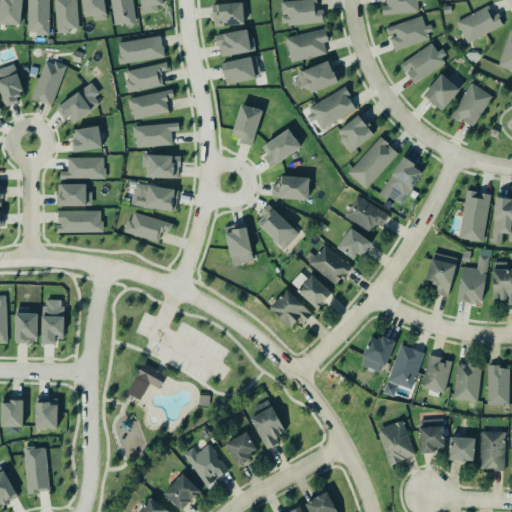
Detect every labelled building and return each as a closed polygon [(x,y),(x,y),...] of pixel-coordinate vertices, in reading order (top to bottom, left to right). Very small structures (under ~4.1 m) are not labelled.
[(0,0),(0,22),(19,23),(21,0),(0,0)] [(27,0),(27,30),(36,30),(35,33),(48,34),(48,0),(27,0)] [(56,0),(58,30),(78,29),(76,0),(56,0)] [(104,0),(107,18),(92,20),(91,14),(84,15),(81,0),(104,0)] [(109,0),(113,24),(124,22),(125,24),(135,23),(132,0),(109,0)] [(164,5),(162,0),(140,0),(142,13),(157,11),(156,6),(164,5)] [(281,24),(323,24),(323,9),(317,9),(316,0),(311,0),(281,0),(281,24)] [(385,0),(417,0),(417,11),(381,14),(380,3),(386,3),(385,0)] [(244,25),(244,3),(213,4),(214,26),(244,25)] [(455,20),(487,3),(493,13),(497,11),(503,23),(466,42),(455,20)] [(431,41),(425,17),(386,26),(392,50),(431,41)] [(327,53),(324,42),(328,41),(325,28),(285,38),(291,62),(327,53)] [(509,28),(511,29),(511,69),(497,64),(509,28)] [(255,52),(253,37),(248,38),(247,30),(216,34),(219,56),(255,52)] [(117,43),(120,64),(165,57),(161,35),(117,43)] [(430,41),(436,50),(441,46),(446,53),(441,57),(444,61),(414,82),(406,71),(411,68),(410,65),(403,70),(398,63),(430,41)] [(260,78),(256,56),(221,63),(226,85),(260,78)] [(296,72),(301,70),(300,69),(326,58),(331,69),(332,69),(337,80),(309,91),(308,89),(300,84),(296,72)] [(32,99),(53,106),(65,66),(45,59),(32,99)] [(126,71),(128,79),(125,80),(128,93),(163,85),(160,72),(168,70),(166,62),(126,71)] [(0,68),(0,90),(5,107),(18,102),(16,95),(24,93),(14,64),(0,68)] [(422,93),(440,72),(446,77),(449,73),(462,84),(440,109),(422,93)] [(472,129),(492,96),(471,83),(451,115),(472,129)] [(103,102),(90,84),(57,107),(65,119),(68,116),(73,123),(103,102)] [(307,107),(344,85),(349,93),(345,95),(346,96),(347,95),(354,107),(320,128),(314,118),(309,121),(305,114),(310,111),(307,107)] [(129,97),(132,118),(168,113),(166,98),(174,97),(173,91),(129,97)] [(252,144),(262,110),(241,104),(231,138),(252,144)] [(374,134),(358,115),(336,133),(351,152),(374,134)] [(136,130),(180,124),(181,133),(174,134),(176,147),(138,152),(136,130)] [(266,153),(260,145),(263,143),(287,126),(293,136),(294,135),(299,144),(299,145),(269,166),(262,155),(266,153)] [(74,129),(76,150),(101,149),(99,127),(74,129)] [(397,152),(364,188),(346,171),(379,135),(387,142),(384,145),(385,146),(387,144),(397,152)] [(141,153),(180,154),(180,165),(177,165),(177,176),(145,175),(145,165),(141,165),(141,153)] [(106,177),(106,167),(103,167),(103,156),(68,156),(68,171),(59,171),(59,178),(106,177)] [(400,206),(423,170),(402,157),(379,193),(400,206)] [(270,195),(307,198),(309,176),(280,173),(279,179),(276,179),(275,183),(271,183),(270,195)] [(59,206),(92,206),(92,192),(86,192),(86,184),(58,184),(59,206)] [(176,211),(178,189),(134,184),(132,206),(176,211)] [(465,188),(457,237),(482,241),(490,193),(480,191),(480,192),(474,191),(475,190),(465,188)] [(344,216),(369,231),(374,223),(381,228),(389,215),(358,195),(344,216)] [(492,242),(501,243),(502,233),(509,234),(508,241),(511,241),(511,197),(494,197),(492,242)] [(284,249),(298,234),(272,208),(257,224),(284,249)] [(58,210),(99,209),(99,220),(103,220),(103,231),(55,232),(55,224),(61,223),(61,222),(58,222),(58,210)] [(172,223),(131,212),(125,233),(159,242),(162,230),(170,232),(172,223)] [(245,225),(250,250),(251,255),(239,258),(237,253),(229,255),(224,231),(231,230),(230,227),(235,226),(235,227),(237,226),(245,225)] [(335,246),(350,225),(370,240),(363,252),(361,251),(358,254),(356,252),(352,258),(335,246)] [(308,263),(334,287),(345,281),(351,267),(349,263),(324,242),(314,254),(309,251),(304,255),(309,260),(308,263)] [(482,305),(489,256),(478,255),(476,268),(462,266),(457,301),(482,305)] [(434,294),(447,297),(456,265),(431,259),(425,281),(437,284),(434,294)] [(511,268),(511,304),(503,304),(503,298),(499,298),(499,297),(493,297),(492,268),(511,268)] [(296,289),(306,300),(322,306),(330,297),(331,292),(310,275),(306,277),(297,285),(296,289)] [(270,307),(292,332),(311,314),(288,290),(270,307)] [(43,345),(55,344),(55,339),(64,339),(63,300),(42,300),(43,345)] [(15,343),(37,343),(38,314),(29,313),(29,308),(15,308),(15,343)] [(370,339),(380,340),(383,334),(397,339),(386,367),(381,365),(381,372),(362,366),(370,339)] [(400,345),(389,380),(411,387),(421,352),(400,345)] [(429,356),(448,361),(441,390),(422,385),(429,356)] [(138,398),(126,391),(142,362),(165,375),(158,387),(147,381),(138,398)] [(456,362),(478,365),(475,400),(453,397),(456,362)] [(488,366),(498,366),(499,369),(507,369),(506,403),(488,402),(489,368),(488,366)] [(1,401),(9,401),(9,398),(22,398),(22,425),(18,425),(18,432),(5,432),(5,424),(1,424),(1,401)] [(35,428),(46,429),(46,426),(57,426),(57,403),(50,403),(50,400),(35,400),(35,428)] [(272,406),(285,432),(275,438),(278,444),(267,450),(250,418),(272,406)] [(378,427),(404,420),(413,456),(400,459),(401,464),(388,467),(378,427)] [(421,428),(443,426),(445,449),(423,451),(421,428)] [(227,442),(249,431),(260,454),(238,465),(227,442)] [(480,432),(502,432),(501,470),(479,469),(480,432)] [(450,438),(474,439),(473,461),(449,460),(450,438)] [(192,446),(197,452),(210,443),(229,472),(207,487),(183,452),(192,446)] [(26,494),(38,492),(38,491),(48,490),(44,447),(33,448),(33,445),(22,446),(26,494)] [(0,469),(3,468),(16,492),(16,493),(17,495),(8,500),(7,502),(5,502),(2,505),(0,503),(0,469)] [(183,474),(164,493),(183,511),(202,493),(183,474)] [(312,511),(307,501),(328,491),(337,511),(312,511)] [(167,511),(151,497),(137,511),(167,511)]
